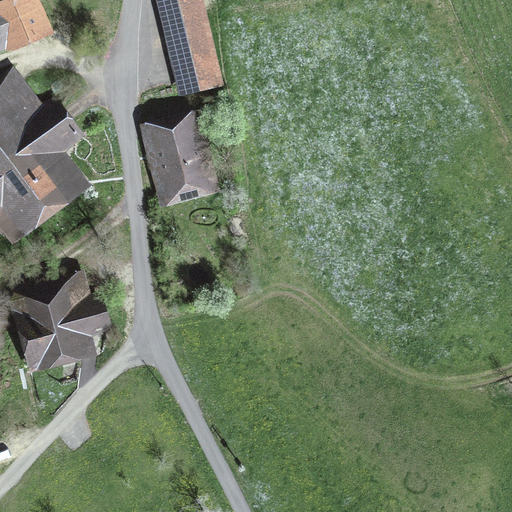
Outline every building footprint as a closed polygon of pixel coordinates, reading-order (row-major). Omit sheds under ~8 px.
[(36,0),(7,0),(0,3),(0,48),(7,45),(9,50),(50,32),(36,0)] [(159,0),(182,90),(211,83),(215,82),(195,0),(159,0)] [(0,232),(2,235),(72,184),(51,156),(77,137),(73,132),(61,115),(58,111),(50,117),(13,67),(0,77),(0,232)] [(169,193),(206,182),(189,122),(152,132),(169,193)] [(17,323),(5,327),(16,367),(81,348),(77,329),(103,321),(97,304),(91,298),(83,271),(30,287),(33,299),(12,305),(17,323)] [(22,380),(6,385),(10,398),(26,395),(22,380)]
